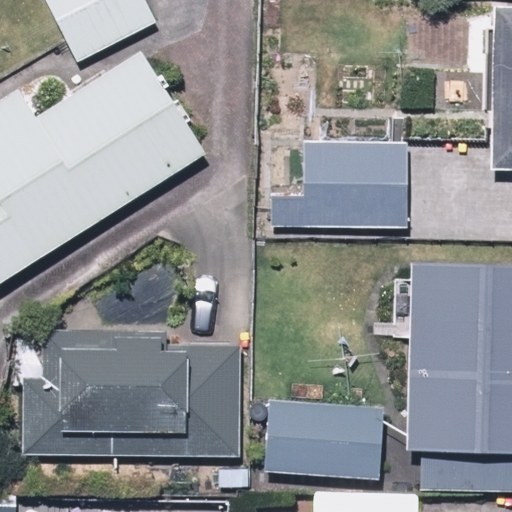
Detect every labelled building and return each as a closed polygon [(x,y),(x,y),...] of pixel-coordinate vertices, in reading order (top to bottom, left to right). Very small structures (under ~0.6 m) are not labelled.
[(134,0),(38,0),(69,60),(145,21),(134,0)] [(511,9),(490,9),(483,170),(511,171),(511,9)] [(0,99),(0,281),(201,160),(135,52),(26,118),(11,93),(0,99)] [(405,148),(302,143),(299,198),(263,196),(262,231),(401,237),(405,148)] [(511,272),(400,268),(393,458),(410,459),(409,496),(511,499),(511,272)] [(150,340),(39,332),(37,392),(16,391),(13,460),(131,465),(132,445),(231,449),(236,349),(176,347),(175,357),(149,356),(150,340)] [(254,405),(249,475),(371,484),(376,414),(254,405)]
